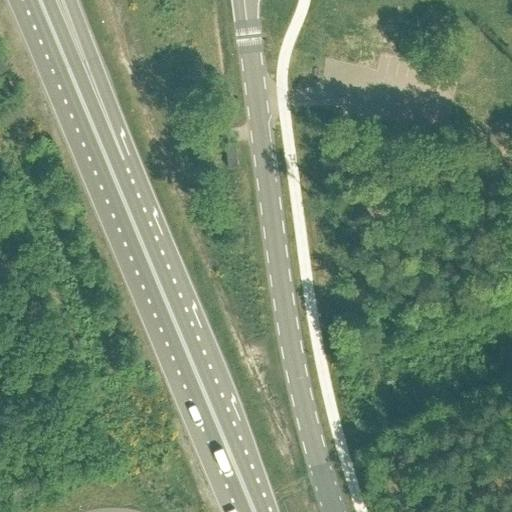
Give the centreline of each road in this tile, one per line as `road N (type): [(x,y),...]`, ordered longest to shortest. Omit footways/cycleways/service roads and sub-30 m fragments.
road 1 (tertiary): [(334,511),(292,350),(244,0)]
road 2 (trunk): [(109,168),(245,492)]
road 3 (trunk): [(39,0),(109,168)]
road 4 (trunk): [(109,168),(63,0)]
